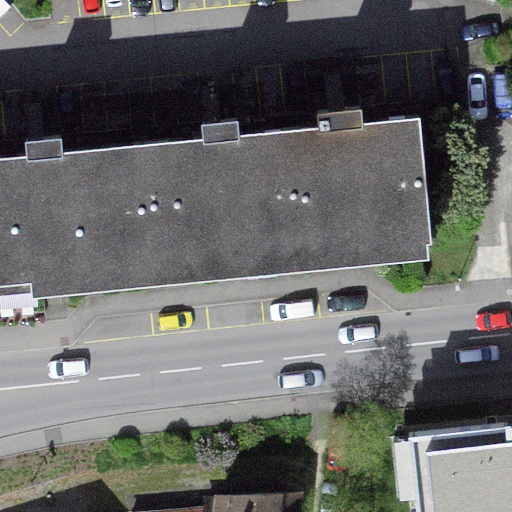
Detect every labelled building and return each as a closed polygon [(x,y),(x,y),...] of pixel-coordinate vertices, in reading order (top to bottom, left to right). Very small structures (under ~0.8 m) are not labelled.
[(317,151),(292,154),(303,279),(432,266),(421,142),(359,148),(357,132),(316,136),(317,151)] [(204,164),(142,170),(152,293),(303,279),(292,154),(243,158),(242,144),(203,148),(204,164)] [(28,181),(0,183),(0,305),(152,293),(142,170),(64,177),(62,161),(27,164),(28,181)] [(511,511),(511,397),(404,412),(417,511),(511,511)] [(323,511),(325,498),(227,511),(323,511)]
